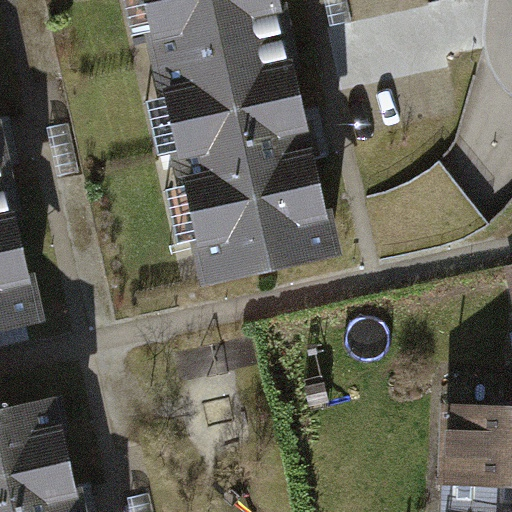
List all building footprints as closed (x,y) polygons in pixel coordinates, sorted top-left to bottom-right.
[(133,0),(147,64),(293,34),(286,0),(133,0)] [(147,64),(192,280),(338,250),(293,34),(147,64)] [(0,96),(0,318),(48,307),(0,96)] [(511,273),(498,276),(511,334),(511,273)] [(511,511),(511,394),(455,389),(443,511),(511,511)] [(97,511),(77,399),(0,412),(0,511),(97,511)]
